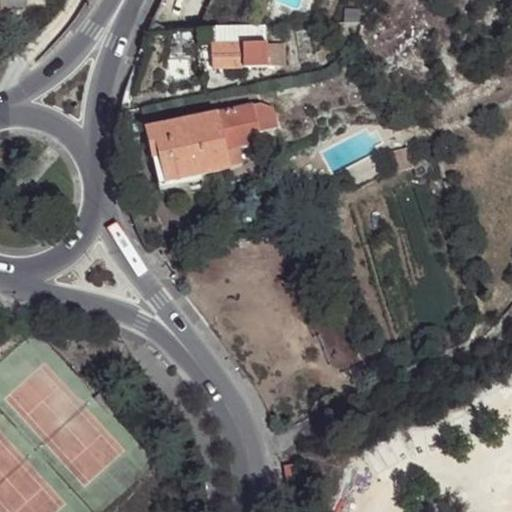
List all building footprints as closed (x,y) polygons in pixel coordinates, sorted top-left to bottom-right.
[(0,0),(0,6),(0,10),(25,8),(24,0),(0,0)] [(344,11),(344,24),(360,24),(360,11),(344,11)] [(267,45),(266,27),(215,28),(216,46),(211,46),(211,69),(267,68),(267,67),(267,45)] [(284,45),(267,45),(267,67),(285,66),(284,45)] [(252,106),(258,134),(276,130),(271,109),(259,105),(252,106)] [(252,106),(215,115),(223,151),(237,148),(248,145),(258,134),(252,106)] [(215,115),(144,131),(157,185),(227,169),(227,166),(223,151),(215,115)] [(237,148),(223,151),(227,166),(240,162),(237,148)] [(390,152),(395,171),(413,166),(408,148),(390,152)] [(383,174),(373,154),(345,169),(356,189),(383,174)] [(428,156),(412,160),(416,177),(433,172),(428,156)] [(281,229),(265,235),(269,246),(285,240),(281,229)] [(298,484),(294,464),(285,466),(289,486),(298,484)]
